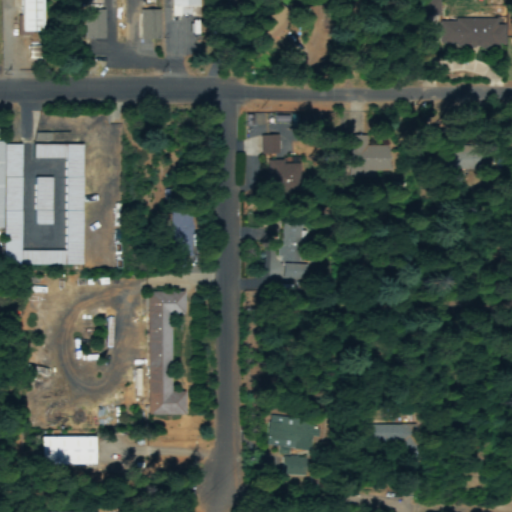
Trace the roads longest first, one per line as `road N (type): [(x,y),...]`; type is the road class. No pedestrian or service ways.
road 1 (residential): [(0,95),(511,84)]
road 2 (residential): [(228,501),(228,179)]
